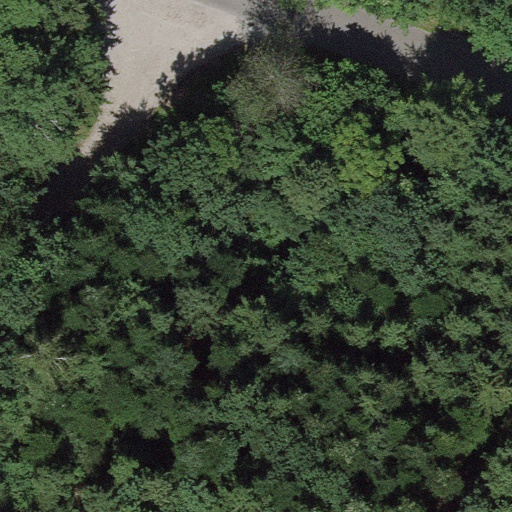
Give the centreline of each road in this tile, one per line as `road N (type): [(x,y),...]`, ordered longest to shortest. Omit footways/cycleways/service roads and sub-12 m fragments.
road 1 (track): [(213,0),(0,264)]
road 2 (tertiary): [(511,94),(247,0)]
